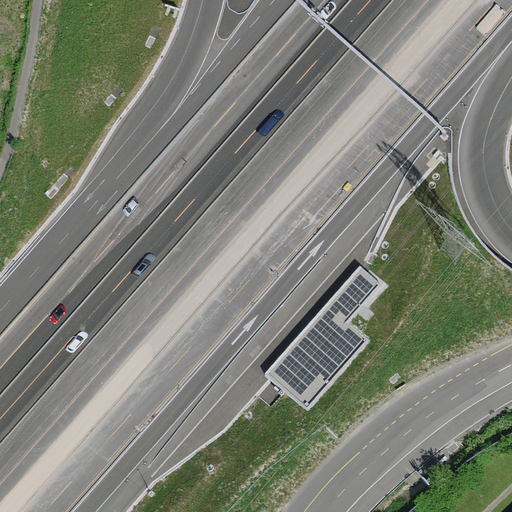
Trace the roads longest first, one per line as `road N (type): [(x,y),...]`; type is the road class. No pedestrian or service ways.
road 1 (motorway): [(0,511),(452,0)]
road 2 (motorway): [(91,511),(511,38)]
road 3 (motorway): [(371,0),(0,420)]
road 4 (primary): [(287,0),(117,177)]
road 5 (tertiary): [(326,511),(435,412),(511,371)]
road 6 (primary): [(208,0),(182,73),(117,177)]
road 7 (primary): [(117,177),(0,315)]
road 8 (motorway): [(511,231),(489,194),(481,149),(511,69)]
